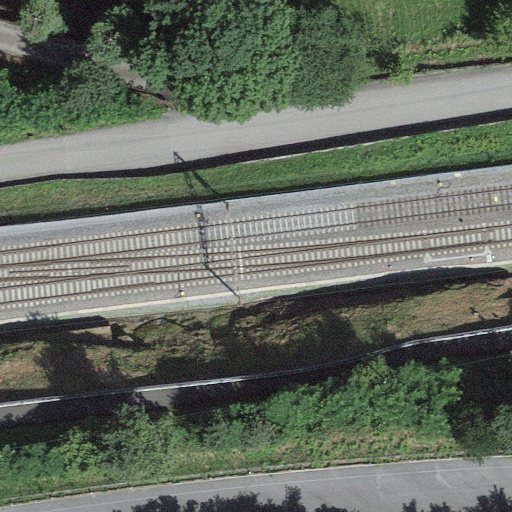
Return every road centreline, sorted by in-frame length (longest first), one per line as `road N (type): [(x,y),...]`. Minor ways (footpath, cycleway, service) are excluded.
road 1 (track): [(511,338),(321,376),(0,416)]
road 2 (unclassified): [(0,163),(511,85)]
